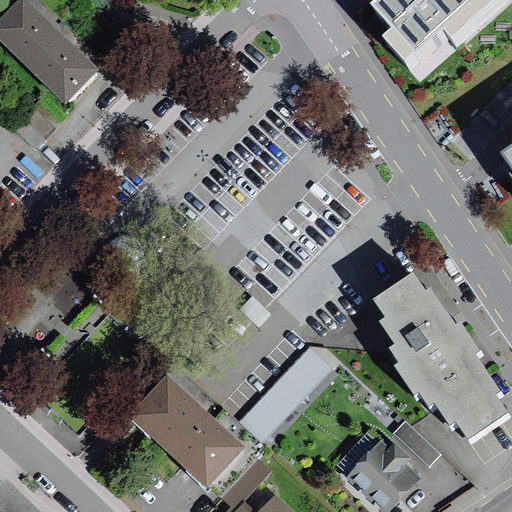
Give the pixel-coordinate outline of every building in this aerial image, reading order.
[(385,45),(409,72),(446,39),(456,49),(511,0),(392,0),(377,14),(396,36),(385,45)] [(0,30),(0,43),(68,110),(99,79),(25,5),(0,30)] [(452,430),(464,447),(502,421),(491,404),(497,400),(473,364),(479,360),(458,329),(451,334),(426,296),(419,300),(410,287),(369,315),(393,351),(385,357),(396,372),(390,375),(410,404),(416,400),(427,416),(432,413),(446,433),(452,430)] [(312,343),(246,413),(269,436),(336,366),(312,343)] [(231,456),(153,384),(116,424),(194,496),(231,456)] [(431,463),(443,450),(408,418),(396,431),(431,463)] [(375,444),(341,481),(374,511),(385,511),(414,481),(400,468),(405,463),(388,446),(383,451),(375,444)] [(226,511),(278,511),(255,492),(271,475),(257,463),(219,505),(226,511)] [(42,511),(4,475),(0,479),(0,511),(42,511)]
